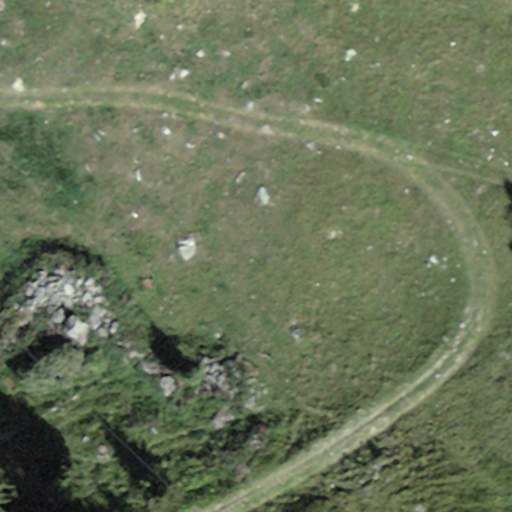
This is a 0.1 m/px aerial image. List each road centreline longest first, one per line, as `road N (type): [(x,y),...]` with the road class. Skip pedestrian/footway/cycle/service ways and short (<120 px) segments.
road 1 (track): [(195,511),(415,407),(462,340),(483,237),(432,140)]
road 2 (track): [(0,63),(165,79),(511,162)]
